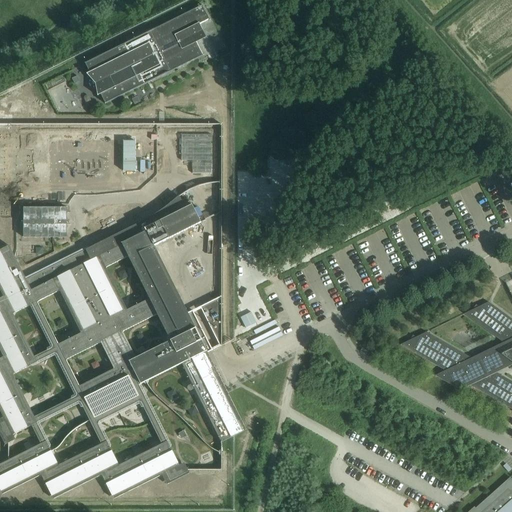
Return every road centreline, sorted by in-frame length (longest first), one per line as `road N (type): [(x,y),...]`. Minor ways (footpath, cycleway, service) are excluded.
road 1 (residential): [(330,324),(353,360),(511,447)]
road 2 (unclassified): [(330,324),(511,233)]
road 3 (track): [(146,0),(0,73)]
